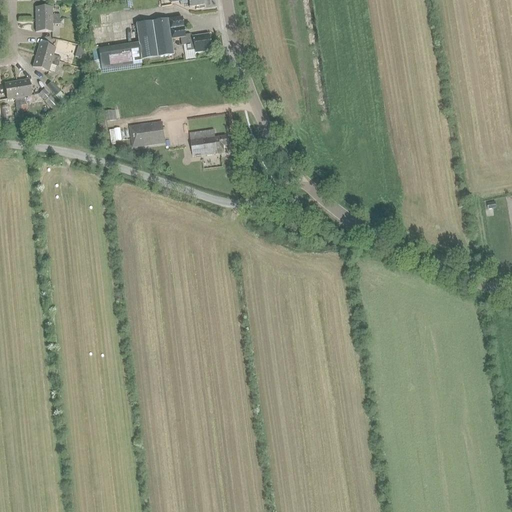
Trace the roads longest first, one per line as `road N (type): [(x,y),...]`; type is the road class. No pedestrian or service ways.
road 1 (unclassified): [(295,174),(265,199),(227,205),(104,161),(0,145)]
road 2 (tertiary): [(511,296),(363,229),(295,174)]
road 3 (tertiary): [(295,174),(253,100),(226,0)]
